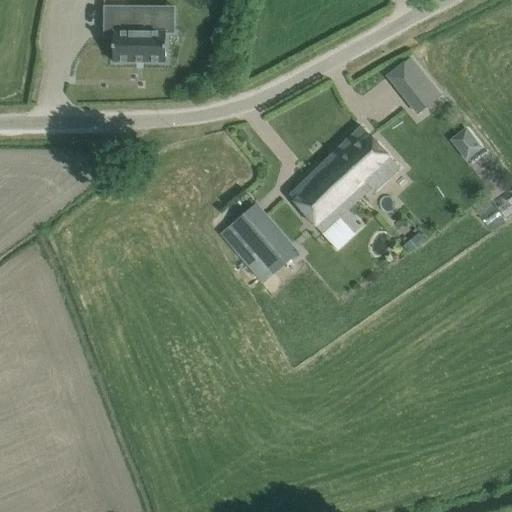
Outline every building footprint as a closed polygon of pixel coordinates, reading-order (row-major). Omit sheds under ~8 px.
[(144,26),(113,26),(113,33),(102,33),(102,63),(155,63),(155,33),(144,33),(144,26)] [(425,77),(403,95),(418,114),(440,96),(425,77)] [(464,125),(447,141),(466,162),(483,146),(464,125)] [(327,161),(360,198),(371,188),(376,191),(401,167),(362,127),(327,161)] [(322,233),(360,198),(327,161),(290,196),(322,233)] [(256,205),(232,225),(274,274),(297,254),(256,205)]
